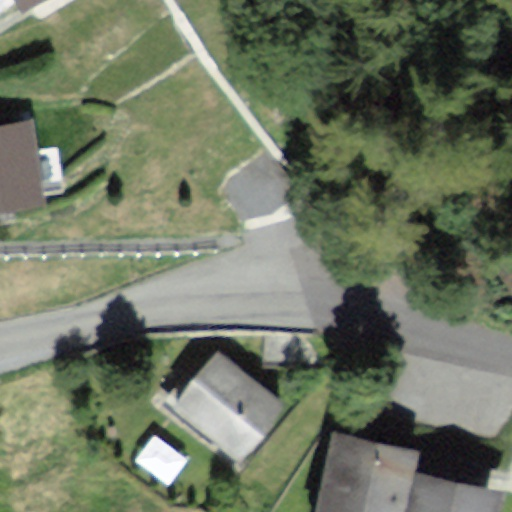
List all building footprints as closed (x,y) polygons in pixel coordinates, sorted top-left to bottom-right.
[(0,0),(0,20),(34,0),(0,0)] [(25,131),(0,134),(0,212),(34,209),(25,131)] [(213,357),(172,409),(241,463),(282,412),(213,357)] [(414,457),(332,436),(312,511),(400,511),(410,473),(414,457)] [(410,473),(400,511),(498,511),(502,496),(410,473)]
